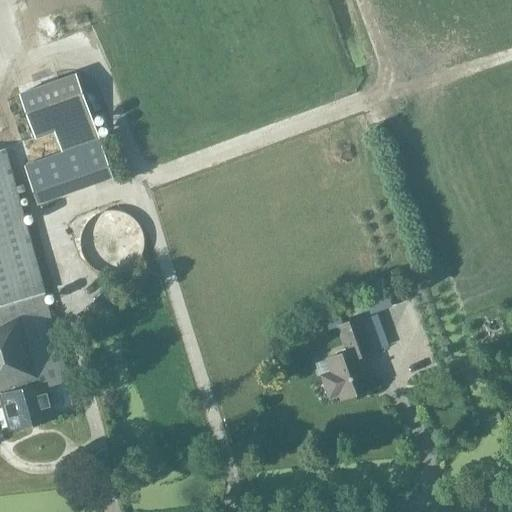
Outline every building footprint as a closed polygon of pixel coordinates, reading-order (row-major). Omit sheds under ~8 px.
[(63,148),(103,137),(90,91),(50,102),(63,148)] [(0,390),(1,390),(50,376),(53,385),(69,381),(5,149),(0,150),(0,390)] [(40,192),(44,202),(58,196),(50,178),(60,174),(52,154),(25,165),(37,193),(40,192)] [(92,170),(95,183),(119,176),(115,164),(92,170)] [(329,358),(334,372),(324,376),(331,396),(341,393),(343,398),(372,388),(361,356),(372,352),(361,318),(340,325),(349,351),(329,358)] [(53,385),(50,376),(1,390),(12,430),(56,417),(48,387),(53,385)]
